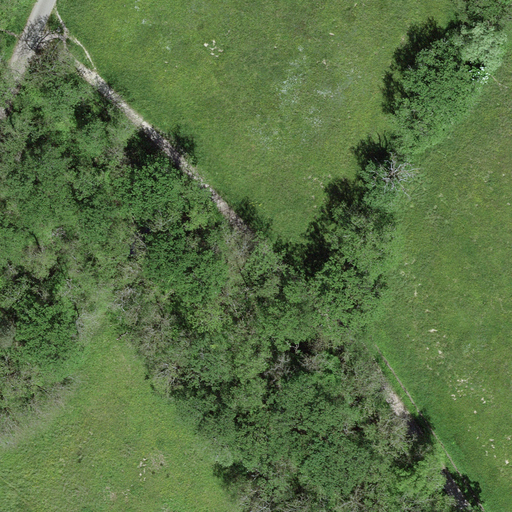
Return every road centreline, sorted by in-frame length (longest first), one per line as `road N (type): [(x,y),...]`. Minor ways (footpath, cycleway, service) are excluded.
road 1 (track): [(467,511),(324,307),(53,33),(31,39)]
road 2 (track): [(0,112),(48,0)]
